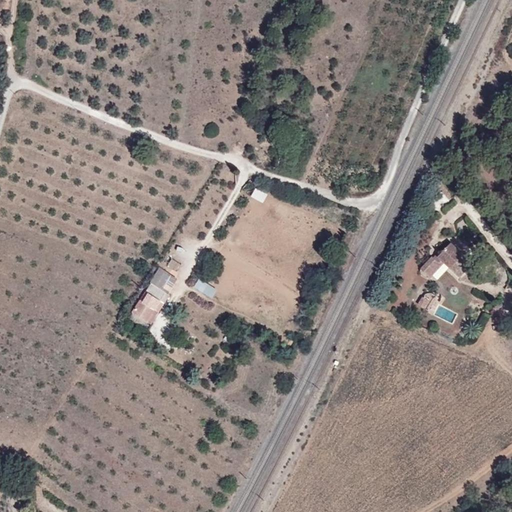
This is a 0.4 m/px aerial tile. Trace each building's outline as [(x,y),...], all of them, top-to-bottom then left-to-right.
[(452,243),(440,255),(436,260),(433,257),(432,257),(421,270),(421,272),(423,273),(424,273),(426,273),(431,277),(445,262),(461,277),(474,262),(452,243)] [(181,264),(172,259),(168,265),(177,271),(181,264)] [(156,311),(159,313),(164,304),(165,304),(170,295),(168,293),(178,279),(161,267),(146,291),(147,292),(130,318),(146,328),(149,323),(148,323),(156,311)] [(201,277),(196,285),(214,296),(219,287),(201,277)] [(429,300),(423,297),(419,304),(425,308),(429,300)] [(151,324),(159,313),(156,311),(148,323),(149,323),(151,324)]
